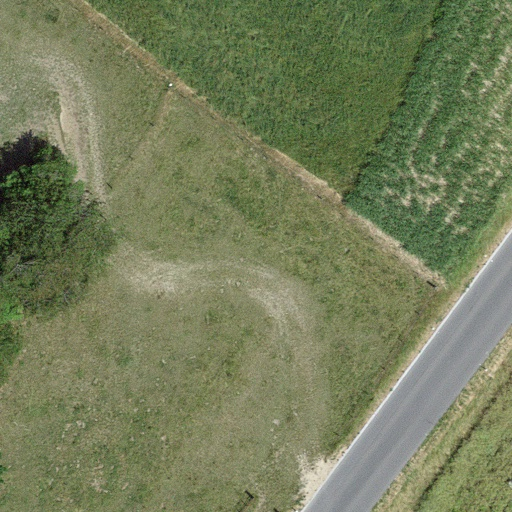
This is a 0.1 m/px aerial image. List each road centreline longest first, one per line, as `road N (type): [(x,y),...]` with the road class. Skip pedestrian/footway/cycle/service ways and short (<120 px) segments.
road 1 (track): [(45,26),(101,100),(141,180),(120,220),(126,258),(163,279),(223,263),(284,268),(312,318),(319,428),(339,511)]
road 2 (tertiary): [(511,299),(346,511)]
